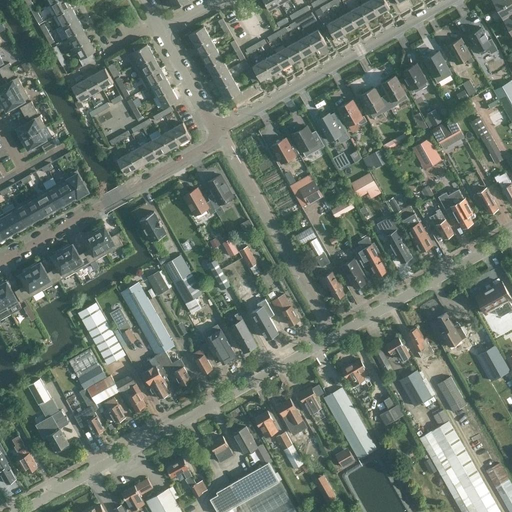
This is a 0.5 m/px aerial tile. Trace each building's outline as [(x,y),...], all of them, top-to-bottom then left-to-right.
[(71,6),(67,0),(57,0),(50,4),(56,15),(71,6)] [(170,0),(175,8),(189,0),(170,0)] [(278,0),(263,0),(270,10),(281,4),(278,0)] [(368,20),(379,14),(370,0),(368,0),(360,5),(368,20)] [(370,0),(379,14),(390,8),(385,0),(370,0)] [(511,0),(493,0),(498,8),(511,0)] [(508,16),(511,13),(511,0),(498,8),(504,18),(508,16)] [(33,13),(37,11),(32,2),(28,4),(33,13)] [(320,7),(323,11),(332,6),(329,2),(320,7)] [(308,5),(299,10),(301,14),(310,9),(308,5)] [(357,26),(368,20),(360,5),(349,11),(357,26)] [(77,17),(71,6),(56,15),(62,25),(77,17)] [(290,15),(292,19),(301,14),(299,10),(290,15)] [(33,13),(38,23),(42,20),(37,11),(33,13)] [(346,32),(357,26),(349,11),(338,17),(346,32)] [(298,19),(301,24),(310,19),(307,14),(298,19)] [(83,28),(77,17),(62,25),(68,36),(83,28)] [(289,21),(286,17),(277,22),(279,27),(289,21)] [(346,32),(338,17),(327,24),(335,38),(346,32)] [(228,27),(223,18),(218,21),(223,30),(228,27)] [(298,19),(289,24),(292,29),(301,24),(298,19)] [(45,35),(49,33),(44,24),(40,26),(45,35)] [(196,45),(210,37),(204,25),(189,34),(196,45)] [(286,26),(277,32),(279,36),(288,31),(286,26)] [(233,36),(228,27),(223,30),(228,39),(233,36)] [(481,27),(469,34),(481,54),(489,50),(491,53),(498,49),(491,38),(488,40),(488,38),(485,33),(481,27)] [(89,39),(83,28),(68,36),(74,47),(89,39)] [(307,35),(315,50),(326,43),(318,28),(307,35)] [(277,32),(268,37),(270,41),(279,36),(277,32)] [(45,35),(50,44),(55,42),(49,33),(45,35)] [(304,56),(315,50),(307,35),(296,41),(304,56)] [(217,48),(210,37),(196,45),(202,56),(217,48)] [(447,46),(457,63),(467,58),(470,63),(474,61),(471,55),(470,56),(461,38),(447,46)] [(95,50),(89,39),(74,47),(81,58),(95,50)] [(266,43),(264,39),(255,44),(257,48),(266,43)] [(240,49),(235,40),(230,42),(236,51),(240,49)] [(294,62),(304,56),(296,41),(285,47),(294,62)] [(153,55),(147,44),(132,52),(133,52),(128,55),(133,65),(138,62),(139,63),(153,55)] [(246,49),(248,53),(257,48),(255,44),(246,49)] [(57,57),(62,54),(57,45),(52,48),(57,57)] [(283,68),(294,62),(285,47),(274,53),(283,68)] [(223,58),(217,48),(202,56),(208,67),(223,58)] [(241,60),(245,58),(240,49),(236,51),(241,60)] [(439,51),(425,59),(438,81),(451,73),(439,51)] [(272,74),(283,68),(274,53),(263,59),(272,74)] [(57,57),(62,66),(67,63),(62,54),(57,57)] [(159,66),(153,55),(139,63),(139,64),(134,66),(140,77),(141,76),(159,66)] [(229,69),(223,58),(208,67),(214,78),(229,69)] [(261,80),(272,74),(263,59),(252,65),(261,80)] [(27,61),(22,64),(25,70),(30,67),(27,61)] [(252,70),(247,61),(243,64),(248,73),(252,70)] [(0,67),(0,71),(2,74),(13,68),(9,62),(0,67)] [(114,62),(108,66),(114,77),(121,74),(114,62)] [(416,64),(402,71),(412,89),(413,88),(415,92),(427,85),(425,81),(426,81),(416,64)] [(166,77),(159,66),(141,76),(147,87),(166,77)] [(94,74),(102,89),(114,82),(105,67),(94,74)] [(5,80),(16,74),(13,68),(2,74),(5,80)] [(235,80),(229,69),(214,78),(220,88),(235,80)] [(253,82),(257,79),(252,70),(248,73),(253,82)] [(92,95),(102,89),(94,74),(83,80),(92,95)] [(381,83),(387,94),(384,96),(391,108),(398,104),(397,103),(407,98),(405,93),(395,75),(381,83)] [(115,79),(120,88),(125,85),(119,76),(115,79)] [(0,100),(24,87),(18,77),(0,86),(0,100)] [(157,96),(172,88),(166,77),(147,87),(153,98),(157,96)] [(470,79),(463,83),(470,95),(476,91),(470,79)] [(83,80),(72,86),(80,101),(92,95),(83,80)] [(226,100),(241,91),(235,80),(220,88),(226,100)] [(511,120),(511,81),(511,82),(495,91),(511,120)] [(130,95),(125,85),(120,88),(125,97),(130,95)] [(29,97),(24,87),(0,100),(0,102),(3,108),(5,107),(7,110),(29,97)] [(374,87),(361,95),(370,113),(371,112),(373,117),(383,111),(384,112),(391,108),(384,96),(380,98),(374,87)] [(178,99),(172,88),(157,96),(163,107),(178,99)] [(465,88),(458,92),(463,100),(469,96),(465,88)] [(120,94),(111,100),(114,104),(123,99),(120,94)] [(127,101),(133,110),(137,107),(132,98),(127,101)] [(23,112),(34,106),(31,100),(20,107),(23,112)] [(339,108),(349,125),(357,120),(359,123),(361,124),(367,121),(364,116),(362,116),(353,100),(339,108)] [(108,102),(99,107),(101,111),(110,106),(108,102)] [(34,106),(23,112),(27,118),(38,112),(34,106)] [(162,111),(165,115),(174,110),(171,106),(162,111)] [(101,111),(99,107),(90,112),(92,116),(101,111)] [(133,110),(138,119),(142,116),(137,107),(133,110)] [(436,109),(427,114),(433,125),(442,121),(436,109)] [(502,110),(488,117),(493,126),(507,119),(502,110)] [(165,115),(162,111),(153,116),(156,120),(165,115)] [(329,113),(318,119),(330,140),(341,134),(339,130),(344,127),(336,113),(331,116),(329,113)] [(17,128),(19,131),(17,133),(21,139),(45,125),(39,115),(17,128)] [(141,123),(143,127),(152,122),(150,118),(141,123)] [(454,118),(433,129),(440,142),(461,131),(454,118)] [(428,126),(424,121),(414,127),(417,132),(428,126)] [(191,137),(183,122),(172,129),(180,143),(191,137)] [(143,127),(141,123),(131,128),(134,132),(143,127)] [(25,146),(27,145),(29,149),(47,139),(41,129),(46,126),(45,125),(21,139),(25,146)] [(325,145),(316,130),(311,133),(307,126),(293,133),(306,156),(325,145)] [(169,149),(180,143),(172,129),(161,135),(169,149)] [(119,135),(121,140),(130,134),(128,130),(119,135)] [(408,138),(405,133),(383,145),(386,150),(408,138)] [(498,164),(503,161),(498,152),(498,153),(487,134),(481,137),(492,156),(493,155),(498,164)] [(121,140),(119,135),(110,140),(112,145),(121,140)] [(158,155),(169,149),(161,135),(150,141),(158,155)] [(286,137),(272,145),(282,163),(299,153),(294,144),(291,146),(286,137)] [(425,170),(442,160),(430,137),(412,147),(425,170)] [(42,145),(45,151),(56,145),(53,139),(42,145)] [(148,161),(158,155),(150,141),(140,147),(148,161)] [(137,167),(148,161),(140,147),(129,153),(137,167)] [(365,147),(359,150),(362,155),(368,152),(365,147)] [(383,147),(369,155),(376,168),(390,160),(383,147)] [(353,153),(356,158),(361,155),(358,150),(353,153)] [(129,153),(118,159),(126,174),(137,167),(129,153)] [(349,163),(343,153),(333,158),(339,169),(349,163)] [(66,176),(78,197),(89,191),(77,170),(66,176)] [(290,170),(285,173),(290,184),(296,181),(290,170)] [(352,183),(359,196),(377,186),(370,173),(352,183)] [(503,194),(506,195),(510,201),(511,200),(511,184),(505,173),(500,176),(502,179),(499,181),(502,188),(502,191),(503,194)] [(208,196),(210,200),(215,209),(221,205),(220,204),(233,196),(221,174),(207,182),(213,193),(208,196)] [(300,189),(308,203),(322,195),(310,174),(302,179),(306,186),(300,189)] [(74,200),(73,198),(77,196),(78,197),(66,176),(67,178),(57,183),(68,204),(74,200)] [(56,207),(61,205),(62,207),(68,204),(57,183),(46,189),(56,207)] [(427,198),(433,194),(429,186),(423,190),(427,198)] [(216,211),(215,209),(210,200),(206,202),(198,187),(184,195),(195,215),(207,208),(210,214),(216,211)] [(498,208),(486,187),(477,192),(477,193),(474,194),(473,196),(478,204),(480,205),(483,203),(489,213),(498,208)] [(36,195),(47,216),(53,212),(52,210),(56,207),(46,189),(47,192),(37,198),(36,195)] [(473,222),(469,215),(472,212),(467,203),(466,203),(461,193),(452,198),(448,190),(438,196),(443,205),(448,202),(462,228),(473,222)] [(401,191),(387,199),(394,214),(408,206),(401,191)] [(36,219),(40,217),(41,219),(47,216),(36,195),(25,201),(36,219)] [(336,217),(354,206),(350,199),(332,210),(336,217)] [(15,207),(26,227),(33,224),(31,222),(36,219),(25,201),(15,207)] [(15,231),(19,229),(20,231),(26,227),(15,207),(4,213),(15,231)] [(440,231),(444,238),(453,233),(439,208),(436,210),(437,212),(429,217),(438,232),(440,231)] [(152,241),(167,233),(154,211),(140,219),(152,241)] [(0,215),(0,229),(5,239),(12,236),(10,234),(15,231),(4,213),(0,215)] [(393,247),(401,262),(406,259),(406,260),(411,258),(411,257),(412,256),(403,241),(400,236),(401,236),(399,233),(403,231),(393,214),(386,218),(394,231),(386,235),(391,243),(392,243),(394,246),(393,247)] [(432,245),(420,222),(408,229),(420,251),(432,245)] [(105,225),(101,227),(101,226),(94,230),(107,253),(123,244),(117,233),(111,236),(105,225)] [(295,236),(300,245),(316,236),(311,227),(295,236)] [(86,234),(87,235),(84,237),(90,248),(85,251),(91,262),(107,253),(94,230),(86,234)] [(217,236),(210,240),(215,247),(221,243),(217,236)] [(335,236),(330,239),(333,245),(338,242),(335,236)] [(330,262),(317,238),(310,241),(324,266),(330,262)] [(387,270),(379,257),(380,257),(381,254),(374,242),(363,248),(361,245),(354,249),(364,266),(370,263),(378,276),(387,270)] [(91,262),(85,251),(79,254),(73,243),(69,245),(69,244),(61,248),(75,272),(91,262)] [(235,245),(228,249),(231,255),(238,250),(235,245)] [(257,263),(247,246),(240,250),(250,267),(257,263)] [(54,252),(55,253),(52,255),(58,266),(53,270),(59,281),(75,272),(61,248),(54,252)] [(186,303),(195,297),(203,293),(181,254),(163,264),(186,303)] [(367,281),(355,258),(342,265),(355,288),(367,281)] [(230,285),(215,259),(208,263),(223,289),(230,285)] [(43,290),(59,281),(53,270),(47,273),(41,262),(37,264),(36,262),(29,266),(43,290)] [(26,285),(21,288),(27,299),(43,290),(29,266),(22,270),(23,272),(20,274),(26,285)] [(169,289),(159,271),(148,276),(158,294),(169,289)] [(325,288),(328,285),(336,298),(345,294),(332,271),(319,278),(325,288)] [(236,284),(244,298),(260,289),(252,275),(236,284)] [(3,281),(0,282),(0,293),(11,313),(22,307),(7,281),(3,283),(3,281)] [(486,313),(495,308),(499,315),(502,316),(511,309),(511,303),(510,300),(511,298),(511,297),(502,281),(483,292),(482,292),(479,294),(479,295),(476,296),(486,313)] [(158,354),(165,350),(175,344),(138,282),(122,291),(158,353),(158,354)] [(15,291),(21,302),(27,299),(21,288),(15,291)] [(11,313),(0,293),(0,317),(1,319),(11,313)] [(279,313),(282,311),(290,324),(299,319),(291,305),(284,293),(272,300),(279,313)] [(201,308),(195,297),(186,303),(185,303),(191,314),(201,308)] [(108,364),(125,354),(97,303),(79,313),(108,364)] [(263,305),(253,311),(267,337),(278,331),(263,305)] [(244,350),(256,343),(246,326),(247,325),(239,312),(235,314),(239,322),(231,326),(244,350)] [(459,323),(454,326),(446,312),(438,317),(445,331),(442,333),(449,346),(462,339),(466,336),(459,323)] [(218,323),(205,331),(213,346),(213,347),(214,346),(217,352),(216,352),(217,352),(223,362),(229,359),(229,358),(236,354),(229,343),(230,343),(230,342),(229,343),(227,339),(228,339),(227,338),(227,339),(218,323)] [(434,352),(426,337),(424,339),(416,326),(408,331),(412,338),(410,338),(418,351),(418,350),(423,358),(434,352)] [(122,333),(128,343),(136,339),(130,328),(122,333)] [(385,344),(392,354),(397,351),(401,359),(410,354),(405,345),(403,346),(398,337),(385,344)] [(510,370),(495,344),(477,354),(492,380),(510,370)] [(69,360),(79,377),(100,365),(90,347),(69,360)] [(380,347),(373,350),(386,373),(393,369),(380,347)] [(195,360),(203,373),(212,368),(205,354),(204,354),(201,349),(192,354),(196,359),(195,360)] [(191,380),(183,366),(179,359),(172,362),(165,350),(158,354),(158,353),(156,354),(161,363),(158,364),(165,376),(174,371),(182,385),(191,380)] [(364,376),(369,373),(361,359),(355,362),(354,361),(342,368),(352,386),(365,378),(364,376)] [(152,382),(153,383),(161,397),(170,392),(165,385),(168,383),(165,376),(158,364),(146,371),(152,382)] [(86,388),(87,387),(106,376),(100,365),(79,377),(78,377),(84,388),(84,389),(86,388)] [(432,395),(418,371),(417,369),(399,379),(415,406),(432,395)] [(133,394),(128,397),(136,411),(145,405),(142,399),(144,397),(135,383),(130,374),(115,382),(120,391),(119,391),(120,393),(130,387),(133,394)] [(120,391),(115,382),(111,375),(87,388),(96,404),(119,391),(120,391)] [(453,411),(467,404),(451,375),(437,383),(453,411)] [(39,404),(51,398),(40,378),(28,385),(39,404)] [(321,406),(315,396),(317,395),(324,391),(319,383),(312,387),(311,386),(298,393),(304,402),(305,402),(311,412),(321,406)] [(358,459),(377,448),(342,386),(323,397),(358,459)] [(84,388),(79,391),(88,406),(95,401),(87,388),(87,387),(86,388),(84,389),(84,388)] [(380,414),(386,424),(402,415),(391,395),(384,399),(389,408),(380,414)] [(108,408),(103,410),(108,419),(113,417),(116,422),(125,416),(117,403),(114,397),(105,403),(108,408)] [(290,397),(277,405),(282,415),(283,415),(293,433),(306,426),(290,397)] [(6,402),(0,405),(0,407),(4,414),(11,411),(6,402)] [(104,429),(94,410),(91,405),(74,415),(81,427),(89,422),(95,434),(104,429)] [(445,408),(436,413),(441,422),(450,418),(445,408)] [(67,446),(66,444),(68,442),(60,428),(69,423),(67,416),(66,416),(65,416),(61,409),(51,415),(55,422),(50,425),(53,431),(47,434),(56,450),(59,448),(60,450),(67,446)] [(262,428),(266,437),(267,438),(279,431),(274,422),(274,421),(267,410),(255,417),(261,429),(262,428)] [(419,436),(462,511),(500,511),(449,420),(439,425),(419,436)] [(324,459),(330,455),(312,424),(303,429),(305,434),(308,432),(324,459)] [(244,453),(257,446),(246,425),(233,433),(244,453)] [(303,463),(286,433),(277,438),(294,468),(303,463)] [(25,446),(23,442),(24,442),(20,435),(13,439),(16,445),(15,446),(17,451),(20,457),(16,459),(22,469),(26,467),(28,471),(37,466),(26,446),(25,446)] [(233,453),(228,445),(223,435),(210,442),(220,461),(233,453)] [(262,443),(257,446),(256,446),(261,454),(267,451),(262,443)] [(5,451),(0,453),(0,470),(7,483),(16,478),(9,465),(12,463),(5,451)] [(349,451),(337,458),(342,467),(354,460),(349,451)] [(183,457),(166,467),(172,477),(182,471),(186,477),(185,478),(196,496),(203,493),(202,492),(208,489),(202,479),(196,482),(188,468),(189,468),(183,457)] [(217,511),(223,511),(238,504),(279,480),(268,461),(216,491),(218,493),(210,498),(217,511)] [(486,470),(510,510),(510,511),(511,511),(511,482),(500,462),(486,470)] [(323,474),(315,479),(327,501),(336,496),(323,474)] [(134,484),(122,492),(132,511),(145,503),(140,494),(153,487),(148,478),(135,485),(134,484)] [(297,511),(280,480),(279,480),(238,504),(242,511),(297,511)] [(153,511),(182,511),(168,487),(146,499),(153,511)] [(105,511),(100,503),(85,511),(105,511)] [(317,509),(318,511),(331,511),(327,503),(317,509)]
